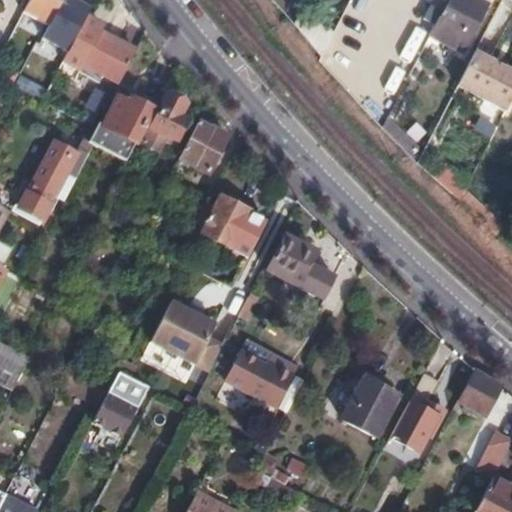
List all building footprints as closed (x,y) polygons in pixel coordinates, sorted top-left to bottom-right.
[(49,25),(61,0),(30,0),(24,13),(49,25)] [(67,52),(85,18),(89,9),(77,3),(78,0),(61,0),(49,25),(42,39),(67,52)] [(438,18),(429,36),(462,54),(487,5),(477,0),(451,0),(441,19),(438,18)] [(300,11),(292,27),(300,36),(309,19),(300,11)] [(82,67),(118,85),(134,52),(99,34),(103,27),(85,18),(67,52),(62,62),(80,71),(82,67)] [(511,50),(483,36),(482,38),(466,70),(511,93),(511,50)] [(15,78),(12,89),(41,98),(44,87),(15,78)] [(165,98),(142,145),(159,154),(166,139),(175,143),(186,122),(178,118),(183,107),(165,98)] [(100,130),(96,128),(88,143),(92,146),(125,163),(153,111),(134,102),(129,111),(114,104),(100,130)] [(197,123),(178,159),(207,174),(225,137),(197,123)] [(67,171),(77,176),(84,161),(52,145),(27,195),(25,194),(17,210),(41,223),(48,209),(67,171)] [(77,176),(70,188),(84,196),(99,167),(85,160),(84,161),(77,176)] [(194,224),(207,198),(194,191),(181,217),(194,224)] [(463,191),(458,201),(497,236),(502,227),(463,191)] [(131,203),(114,194),(103,215),(102,217),(119,226),(131,203)] [(218,198),(198,236),(246,260),(265,222),(218,198)] [(285,239),(267,275),(320,302),(331,280),(307,268),(314,254),(285,239)] [(242,308),(253,313),(257,304),(247,298),(242,308)] [(171,302),(150,342),(209,373),(211,368),(223,346),(208,339),(215,325),(171,302)] [(242,308),(238,317),(248,322),(253,313),(242,308)] [(0,349),(0,387),(10,392),(26,362),(0,349)] [(240,353),(225,382),(273,408),(291,372),(266,358),(263,364),(240,353)] [(124,357),(117,371),(126,375),(132,362),(124,357)] [(498,386),(472,372),(456,402),(463,406),(461,411),(473,417),(475,412),(483,416),(497,388),(498,386)] [(148,388),(119,373),(94,423),(109,431),(123,438),(148,388)] [(408,404),(389,440),(418,455),(437,419),(441,412),(427,404),(438,384),(423,376),(408,404)] [(354,384),(343,378),(328,407),(339,413),(354,384)] [(364,380),(342,423),(375,440),(397,398),(364,380)] [(483,426),(511,439),(511,435),(511,401),(497,395),(483,426)] [(123,438),(109,431),(102,444),(116,452),(123,438)] [(510,443),(494,435),(480,462),(496,470),(509,446),(510,443)] [(285,475),(303,479),(306,463),(288,459),(285,475)] [(252,481),(298,506),(303,497),(256,473),(252,481)] [(511,511),(511,490),(491,480),(474,511),(511,511)] [(232,511),(196,493),(186,511),(232,511)] [(0,511),(25,511),(2,500),(0,504),(0,511)]
